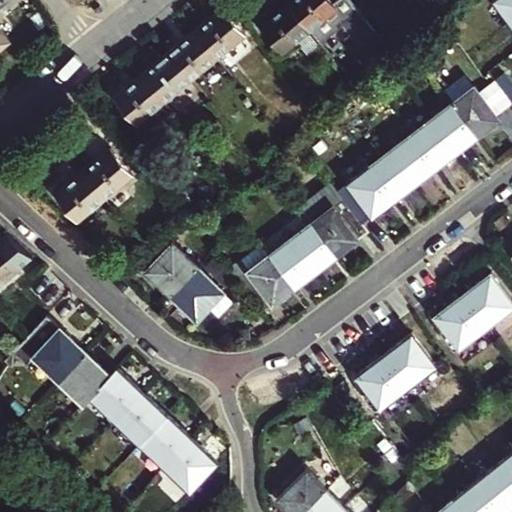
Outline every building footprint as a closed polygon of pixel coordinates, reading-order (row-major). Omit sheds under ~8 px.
[(333,0),(289,0),(288,1),(309,29),(311,27),(320,38),(343,19),(334,8),(337,5),(333,0)] [(511,0),(495,0),(511,21),(511,20),(511,0)] [(308,30),(309,29),(288,1),(261,23),(283,50),(296,40),(308,54),(319,45),(308,30)] [(371,22),(356,4),(347,11),(361,30),(371,22)] [(196,28),(218,56),(247,33),(224,5),(196,28)] [(421,56),(423,60),(454,36),(439,17),(409,41),(421,56)] [(0,45),(9,38),(0,27),(0,45)] [(191,78),(218,56),(196,28),(170,50),(191,78)] [(469,53),(477,47),(468,36),(460,42),(469,53)] [(477,47),(469,53),(479,67),(487,61),(477,47)] [(191,78),(170,50),(143,72),(164,99),(191,78)] [(423,60),(421,56),(408,65),(415,74),(427,65),(423,60)] [(222,61),(229,70),(233,67),(226,57),(222,61)] [(164,99),(143,72),(115,94),(137,121),(164,99)] [(497,79),(507,91),(511,86),(511,80),(506,72),(497,79)] [(390,79),(378,88),(385,97),(397,88),(390,79)] [(455,101),(479,133),(500,117),(476,85),(455,101)] [(378,88),(365,98),(372,107),(385,97),(378,88)] [(455,101),(434,117),(458,149),(479,133),(455,101)] [(349,111),(337,119),(343,128),(355,119),(349,111)] [(412,133),(437,165),(458,149),(434,117),(412,133)] [(324,143),(343,128),(337,119),(317,135),(324,143)] [(437,165),(412,133),(391,149),(416,181),(437,165)] [(291,146),(294,143),(288,135),(285,137),(291,146)] [(316,136),(306,143),(324,167),(334,160),(316,136)] [(109,146),(82,168),(106,196),(133,174),(109,146)] [(416,181),(391,149),(371,164),(395,196),(416,181)] [(263,170),(271,163),(272,162),(266,155),(257,161),(263,170)] [(371,164),(339,188),(345,197),(364,220),(395,196),(371,164)] [(291,165),(280,175),(287,184),(299,175),(291,165)] [(106,196),(82,168),(55,190),(78,219),(106,196)] [(304,207),(308,213),(309,213),(314,220),(339,252),(370,228),(364,220),(345,197),(339,188),(326,172),(310,185),(319,196),(304,207)] [(267,203),(287,184),(280,175),(259,191),(267,202),(267,203)] [(244,217),(246,218),(267,202),(259,191),(238,208),(244,217)] [(225,218),(232,227),(244,217),(238,208),(225,218)] [(287,229),(293,237),(318,268),(339,252),(314,220),(309,213),(308,213),(287,229)] [(297,285),(318,268),(293,237),(287,229),(285,226),(264,242),(266,245),(272,253),(297,285)] [(174,239),(146,269),(171,292),(198,263),(174,239)] [(0,243),(0,282),(19,266),(0,243)] [(237,275),(264,310),(297,285),(272,253),(266,245),(233,270),(237,275)] [(233,270),(219,250),(206,263),(228,284),(237,275),(233,270)] [(234,299),(198,263),(171,292),(197,317),(207,306),(218,316),(234,299)] [(511,297),(491,271),(464,292),(488,324),(492,320),(511,305),(511,297)] [(488,324),(464,292),(436,314),(450,332),(440,341),(459,366),(471,358),(461,344),(488,324)] [(58,377),(85,348),(60,325),(50,315),(15,352),(25,362),(33,353),(58,377)] [(499,329),(492,320),(488,324),(494,332),(499,329)] [(411,331),(383,353),(407,385),(435,362),(411,331)] [(85,348),(58,377),(83,400),(89,393),(110,372),(85,348)] [(407,385),(383,353),(356,374),(364,384),(350,395),(367,416),(370,414),(376,422),(382,417),(376,409),(407,385)] [(116,364),(110,372),(89,393),(115,417),(142,388),(116,364)] [(166,412),(142,388),(115,417),(139,441),(166,412)] [(498,397),(486,407),(493,416),(505,406),(498,397)] [(481,426),(493,416),(486,407),(474,417),(481,426)] [(164,464),(191,435),(166,412),(139,441),(164,464)] [(311,423),(306,414),(292,422),(298,431),(311,423)] [(456,430),(444,439),(451,448),(463,438),(456,430)] [(216,459),(191,435),(164,464),(211,509),(230,488),(209,467),(216,459)] [(377,441),(387,453),(394,446),(385,435),(377,441)] [(439,457),(451,448),(444,439),(432,449),(439,457)] [(404,459),(394,446),(387,453),(396,465),(404,459)] [(511,482),(511,450),(496,462),(511,482)] [(511,502),(511,482),(496,462),(476,479),(501,511),(511,502)] [(307,466),(278,495),(295,511),(300,511),(327,486),(307,466)] [(421,470),(409,482),(415,489),(427,477),(421,470)] [(476,479),(455,495),(467,511),(499,511),(501,511),(476,479)] [(405,498),(415,489),(409,482),(398,491),(405,498)] [(337,511),(345,504),(327,486),(300,511),(337,511)] [(467,511),(455,495),(433,511),(467,511)]
